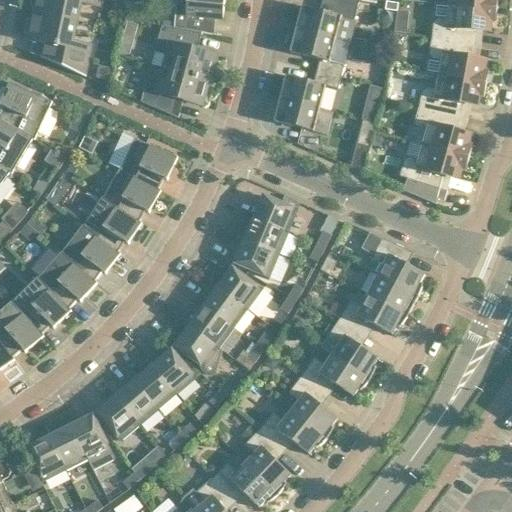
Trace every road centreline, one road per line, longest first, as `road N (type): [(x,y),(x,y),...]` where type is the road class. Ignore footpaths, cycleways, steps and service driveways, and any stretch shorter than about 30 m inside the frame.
road 1 (residential): [(0,426),(116,330),(177,255),(235,148)]
road 2 (residential): [(309,511),(364,446),(407,376),(471,248)]
road 3 (tertiary): [(369,511),(463,381),(511,288)]
road 4 (residential): [(471,248),(235,148)]
road 5 (residential): [(235,148),(260,0)]
